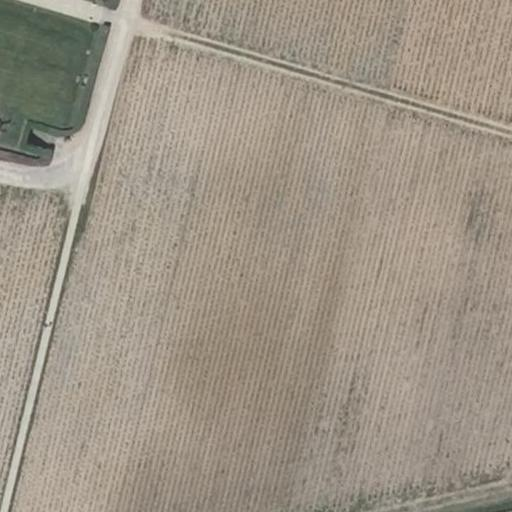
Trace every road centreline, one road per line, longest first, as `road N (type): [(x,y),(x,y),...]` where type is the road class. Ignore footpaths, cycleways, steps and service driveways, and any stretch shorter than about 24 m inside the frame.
road 1 (track): [(3,511),(128,0)]
road 2 (track): [(511,131),(123,16)]
road 3 (track): [(511,475),(358,511)]
